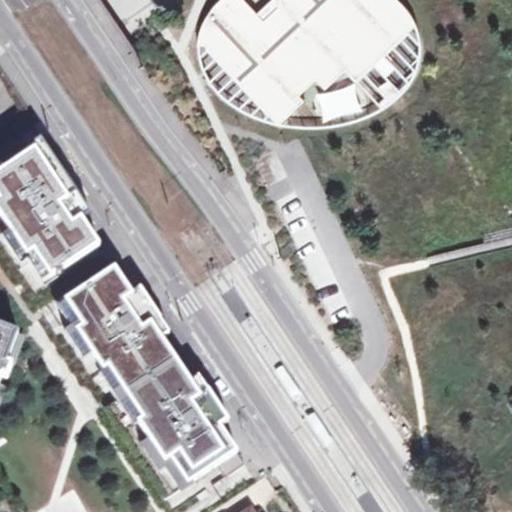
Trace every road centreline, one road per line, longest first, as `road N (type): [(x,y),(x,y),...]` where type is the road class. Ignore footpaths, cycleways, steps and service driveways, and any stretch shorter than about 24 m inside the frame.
road 1 (secondary): [(418,511),(66,0)]
road 2 (secondary): [(0,20),(326,511)]
